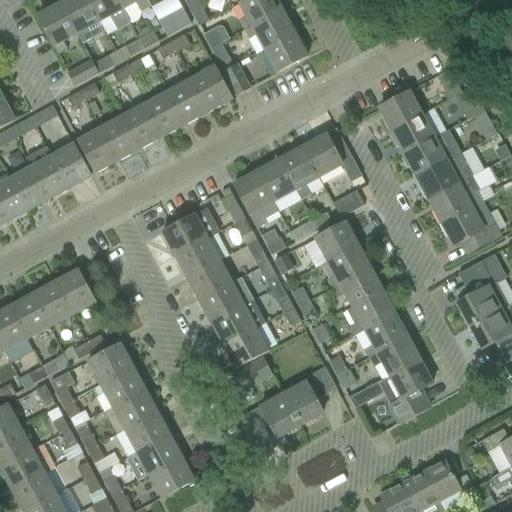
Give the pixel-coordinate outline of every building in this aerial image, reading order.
[(88,0),(70,0),(62,5),(78,35),(83,45),(93,40),(88,30),(101,23),(88,0)] [(117,0),(88,0),(101,23),(110,17),(118,31),(131,24),(129,20),(129,21),(117,0)] [(147,0),(117,0),(129,21),(129,20),(131,24),(132,26),(139,22),(142,13),(152,8),(147,0)] [(168,0),(152,9),(168,39),(192,26),(177,0),(168,0)] [(198,0),(195,0),(187,4),(195,19),(205,13),(198,0)] [(247,18),(239,23),(244,32),(285,11),(280,2),(280,0),(249,0),(240,5),(247,18)] [(62,5),(38,18),(58,55),(67,50),(63,43),(78,35),(62,5)] [(285,11),(244,32),(249,41),(257,37),(265,51),(295,35),(300,32),(294,21),(290,19),(285,11)] [(139,29),(135,31),(140,41),(145,51),(160,43),(151,27),(141,32),(139,29)] [(215,31),(204,36),(212,50),(222,45),(215,31)] [(295,35),(265,51),(277,74),(307,58),(295,35)] [(185,36),(171,44),(176,54),(191,46),(185,36)] [(140,41),(126,48),(131,58),(145,51),(140,41)] [(171,44),(158,51),(164,61),(176,54),(171,44)] [(222,45),(212,50),(219,65),(224,62),(230,59),(224,48),(222,45)] [(140,60),(126,68),(132,79),(154,66),(149,57),(141,62),(140,60)] [(108,58),(94,65),(99,75),(113,68),(108,58)] [(68,74),(76,88),(99,75),(94,65),(92,61),(68,74)] [(224,73),(236,96),(249,90),(236,66),(234,67),(234,68),(224,73)] [(126,68),(104,80),(111,93),(121,87),(120,85),(132,79),(126,68)] [(214,68),(191,81),(209,114),(232,102),(214,68)] [(437,78),(450,102),(460,97),(463,95),(462,95),(450,71),(437,78)] [(191,81),(168,93),(186,126),(209,114),(191,81)] [(94,85),(81,92),(86,102),(100,95),(94,85)] [(463,95),(460,97),(465,107),(479,100),(473,89),(466,93),(462,95),(463,95)] [(81,92),(68,100),(73,109),(86,102),(81,92)] [(168,93),(146,105),(164,138),(186,126),(168,93)] [(409,93),(379,110),(392,133),(392,134),(422,117),(418,111),(409,93)] [(0,129),(14,122),(2,100),(0,101),(0,129)] [(94,103),(88,106),(95,117),(100,114),(94,103)] [(146,105),(123,117),(141,151),(164,138),(146,105)] [(53,108),(39,115),(44,124),(58,117),(53,108)] [(123,117),(101,129),(119,163),(141,151),(123,117)] [(392,133),(389,135),(396,149),(400,147),(404,155),(405,156),(435,140),(422,117),(392,134),(392,133)] [(17,127),(10,131),(15,140),(29,133),(24,123),(17,127)] [(101,129),(78,142),(96,175),(119,163),(101,129)] [(10,131),(0,136),(0,144),(2,148),(15,140),(10,131)] [(68,136),(46,148),(52,159),(69,190),(91,178),(74,147),(68,136)] [(326,136),(303,149),(319,179),(342,166),(341,164),(326,136)] [(404,155),(401,158),(407,168),(411,168),(417,179),(462,155),(456,145),(442,153),(435,140),(405,156),(404,155)] [(500,163),(511,158),(505,147),(494,152),(500,163)] [(46,148),(25,159),(31,170),(48,201),(69,190),(52,159),(46,148)] [(303,149),(280,161),(302,202),(311,197),(305,186),(319,179),(303,149)] [(462,155),(417,179),(429,202),(460,185),(453,172),(467,165),(462,155)] [(280,161),(257,173),(273,203),(296,191),(302,202),(280,161)] [(429,202),(442,225),(482,203),(477,194),(496,183),(489,169),(460,185),(429,202)] [(31,170),(10,181),(27,212),(48,201),(31,170)] [(257,173),(234,186),(258,231),(265,227),(266,221),(279,214),(273,203),(257,173)] [(0,186),(0,213),(6,224),(27,212),(10,181),(0,187),(0,186)] [(356,192),(333,205),(341,219),(364,207),(356,192)] [(461,244),(467,255),(485,245),(501,238),(482,203),(442,225),(454,247),(461,244)] [(237,206),(228,212),(235,225),(245,220),(237,206)] [(205,211),(162,234),(174,258),(218,234),(205,211)] [(321,218),(313,222),(318,232),(333,224),(327,215),(321,218)] [(245,220),(235,225),(242,238),(252,233),(245,220)] [(313,222),(290,234),(296,244),(318,232),(313,222)] [(345,224),(315,241),(328,264),(358,248),(345,224)] [(218,234),(174,258),(187,280),(220,262),(230,257),(218,234)] [(281,239),(267,247),(272,257),(286,249),(281,239)] [(328,282),(333,291),(371,271),(358,248),(328,264),(335,278),(328,282)] [(261,250),(251,256),(252,257),(259,270),(269,265),(264,255),(262,251),(261,250)] [(458,305),(470,328),(509,307),(497,285),(507,279),(494,256),(458,276),(470,298),(458,305)] [(275,262),(283,276),(293,271),(285,257),(275,262)] [(220,262),(187,280),(199,303),(232,285),(220,262)] [(269,265),(259,270),(266,283),(267,284),(276,278),(269,265)] [(77,271),(54,284),(72,317),(95,305),(77,271)] [(352,309),(352,310),(383,294),(371,271),(333,291),(338,300),(345,296),(352,309)] [(54,284),(32,296),(50,329),(72,317),(54,284)] [(232,285),(199,303),(211,325),(244,307),(232,285)] [(303,289),(293,295),(301,308),(311,303),(303,289)] [(347,330),(352,339),(364,332),(365,333),(395,316),(383,294),(352,310),(352,309),(347,312),(355,326),(347,330)] [(32,296),(9,308),(27,341),(50,329),(32,296)] [(286,296),(276,301),(276,302),(283,315),(293,310),(286,296)] [(311,303),(301,308),(308,322),(318,317),(312,305),(311,303)] [(495,344),(507,365),(511,362),(511,305),(509,307),(470,328),(483,351),(495,344)] [(244,307),(211,325),(223,348),(257,330),(244,307)] [(9,308),(0,312),(0,344),(5,354),(11,365),(33,352),(27,341),(9,308)] [(293,310),(283,315),(291,328),(301,323),(293,310)] [(373,347),(365,351),(370,360),(408,339),(395,316),(365,333),(373,347)] [(323,326),(313,332),(320,345),(331,339),(323,326)] [(257,330),(223,348),(235,371),(269,353),(257,330)] [(101,337),(87,344),(92,354),(106,347),(101,337)] [(382,365),(390,378),(420,362),(408,339),(370,360),(375,369),(382,365)] [(73,348),(64,353),(70,366),(92,354),(87,344),(74,351),(73,348)] [(121,346),(87,364),(100,387),(133,368),(121,346)] [(340,357),(330,363),(338,377),(348,372),(340,357)] [(236,375),(244,391),(272,376),(264,360),(236,375)] [(56,361),(42,369),(47,378),(61,370),(56,361)] [(383,382),(377,385),(380,390),(383,395),(390,408),(389,409),(390,411),(394,418),(398,426),(410,419),(430,408),(424,397),(421,392),(433,385),(431,383),(424,369),(420,362),(390,378),(383,382)] [(104,395),(112,410),(146,391),(133,368),(100,387),(100,388),(96,390),(95,390),(99,398),(104,395)] [(42,369),(29,376),(34,385),(47,378),(42,369)] [(306,384),(284,396),(300,427),(323,414),(316,402),(337,391),(325,369),(304,380),(306,384)] [(348,372),(338,377),(345,391),(355,386),(348,372)] [(69,373),(51,383),(63,406),(74,401),(67,388),(75,384),(69,373)] [(0,391),(0,398),(2,402),(15,395),(10,386),(0,391)] [(46,386),(36,392),(43,406),(53,400),(46,386)] [(146,391),(112,410),(124,432),(158,414),(146,391)] [(359,395),(350,400),(356,410),(357,410),(364,406),(362,401),(359,395)] [(260,408),(239,420),(252,443),(263,437),(264,440),(274,434),(277,439),(300,427),(284,396),(260,409),(260,408)] [(74,401),(63,406),(76,429),(91,420),(86,412),(81,415),(74,401)] [(0,410),(0,440),(22,429),(9,405),(0,410)] [(158,414),(124,432),(136,454),(170,436),(158,414)] [(63,418),(53,423),(60,437),(70,431),(63,418)] [(88,427),(78,433),(88,452),(98,446),(88,427)] [(0,440),(0,469),(34,451),(22,429),(0,440)] [(482,442),(500,475),(511,468),(511,439),(509,441),(503,430),(482,442)] [(70,431),(60,437),(68,451),(78,446),(70,431)] [(137,455),(126,460),(138,483),(149,477),(182,459),(170,436),(136,454),(137,455)] [(98,446),(88,452),(95,465),(105,459),(98,446)] [(471,447),(461,453),(469,468),(479,462),(471,447)] [(34,451),(0,469),(0,470),(12,492),(46,474),(34,451)] [(182,459),(149,477),(161,500),(195,482),(182,459)] [(423,474),(443,511),(459,511),(460,511),(461,508),(467,505),(478,499),(466,476),(455,482),(445,462),(423,474)] [(88,463),(78,469),(85,481),(94,476),(88,463)] [(508,483),(511,489),(511,468),(500,475),(493,479),(498,486),(504,483),(505,485),(508,483)] [(12,492),(22,511),(29,511),(58,496),(46,474),(12,492)] [(443,511),(423,474),(402,485),(416,511),(443,511)] [(94,476),(85,481),(92,495),(102,490),(94,476)] [(115,478),(105,483),(112,497),(122,491),(115,478)] [(416,511),(402,485),(380,497),(388,511),(416,511)] [(132,511),(122,491),(112,497),(120,511),(132,511)] [(29,511),(66,511),(58,496),(29,511)] [(489,498),(481,504),(485,511),(494,505),(489,498)] [(113,511),(106,499),(92,507),(94,511),(113,511)]
